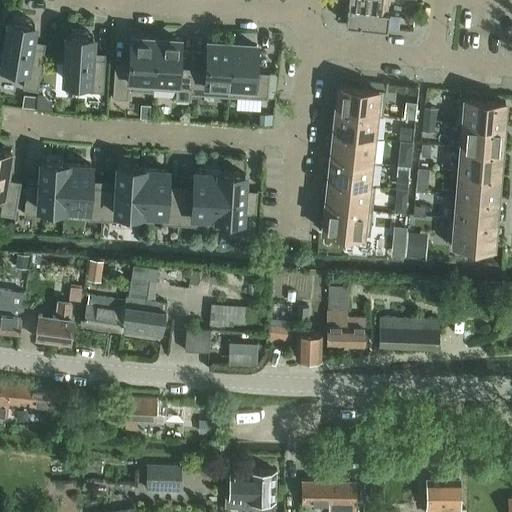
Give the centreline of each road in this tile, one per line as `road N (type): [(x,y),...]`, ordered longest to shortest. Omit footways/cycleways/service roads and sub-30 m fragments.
road 1 (tertiary): [(511,390),(200,380),(0,360)]
road 2 (residential): [(29,124),(297,139)]
road 3 (residential): [(92,0),(313,15)]
road 4 (residential): [(436,59),(310,45)]
